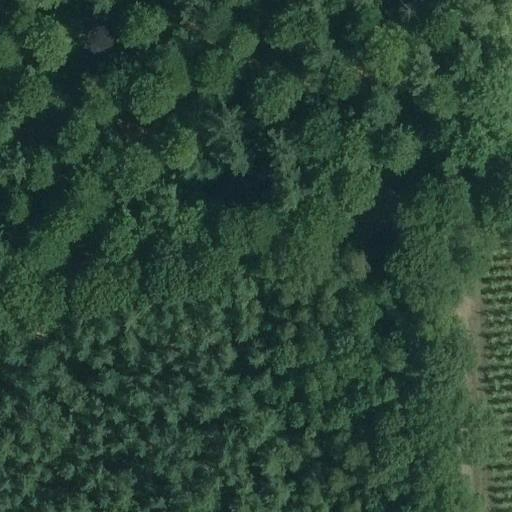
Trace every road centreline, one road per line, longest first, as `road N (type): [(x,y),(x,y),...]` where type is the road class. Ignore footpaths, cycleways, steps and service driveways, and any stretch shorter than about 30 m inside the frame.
road 1 (track): [(460,196),(472,511)]
road 2 (track): [(0,242),(262,215)]
road 3 (track): [(312,211),(460,196)]
